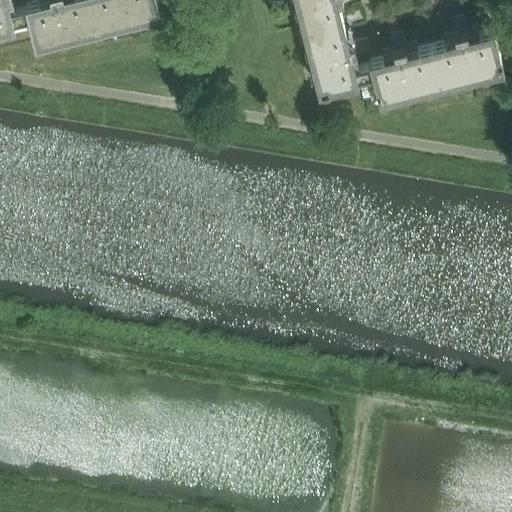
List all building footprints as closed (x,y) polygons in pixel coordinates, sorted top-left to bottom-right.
[(0,0),(0,24),(14,21),(14,19),(28,15),(25,3),(14,6),(12,0),(0,0)] [(90,0),(25,0),(24,0),(25,3),(28,15),(32,29),(31,30),(33,36),(34,40),(36,39),(96,23),(90,0)] [(90,0),(96,23),(158,8),(158,9),(159,9),(158,4),(157,0),(90,0)] [(342,15),(339,1),(343,0),(342,0),(296,0),(303,25),(342,15)] [(303,25),(318,85),(317,85),(318,87),(322,86),(322,87),(328,85),(327,85),(359,77),(358,75),(372,72),(369,60),(358,62),(355,50),(366,48),(364,39),(359,41),(356,38),(352,39),(350,28),(346,28),(342,15),(303,25)] [(430,40),(440,79),(501,63),(502,64),(501,59),(502,59),(501,54),(500,54),(493,24),(491,24),(491,25),(478,28),(477,24),(466,26),(464,15),(455,17),(456,23),(454,26),(455,29),(442,32),(443,37),(430,40)] [(425,20),(428,31),(436,29),(433,17),(425,20)] [(430,40),(416,44),(415,40),(404,42),(401,31),(393,33),(394,39),(392,42),(393,45),(382,48),(383,52),(370,56),(370,55),(368,55),(369,60),(372,72),(376,85),(375,85),(377,91),(378,91),(379,95),(380,95),(380,94),(440,79),(430,40)]
